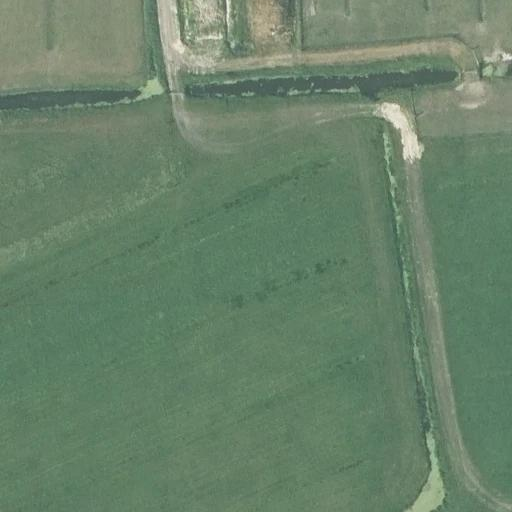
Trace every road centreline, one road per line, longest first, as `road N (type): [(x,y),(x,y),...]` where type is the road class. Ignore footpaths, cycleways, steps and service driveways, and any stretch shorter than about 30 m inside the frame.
road 1 (track): [(503,511),(480,508),(409,131),(388,114),(365,116)]
road 2 (track): [(365,116),(206,128),(179,113),(160,0)]
road 3 (track): [(365,116),(380,270)]
